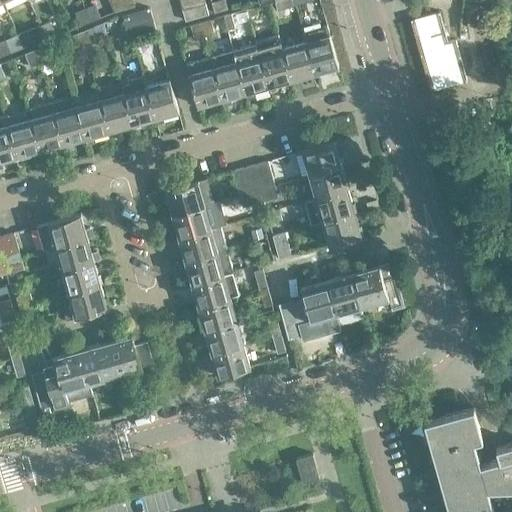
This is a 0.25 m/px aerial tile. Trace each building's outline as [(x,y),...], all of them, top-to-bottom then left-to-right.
[(135,5),(133,0),(112,0),(110,1),(114,11),(135,5)] [(205,2),(204,0),(179,0),(182,9),(205,2)] [(225,0),(215,0),(212,1),(214,11),(228,8),(225,0)] [(295,5),(293,0),(279,0),(275,1),(277,10),(295,5)] [(208,13),(205,2),(182,9),(185,19),(208,13)] [(95,3),(84,8),(90,21),(100,16),(95,3)] [(257,6),(247,9),(251,23),(261,21),(257,6)] [(149,7),(131,12),(122,15),(126,27),(134,25),(153,19),(149,7)] [(90,21),(84,8),(75,11),(81,24),(90,21)] [(431,90),(439,87),(467,79),(456,39),(448,41),(439,12),(440,12),(439,11),(411,19),(411,20),(431,88),(430,88),(431,90)] [(157,32),(153,19),(134,25),(138,37),(157,32)] [(211,19),(200,22),(204,36),(215,33),(211,19)] [(50,21),(39,25),(45,38),(55,34),(50,21)] [(204,36),(200,22),(190,25),(194,38),(204,36)] [(303,31),(306,39),(315,72),(338,66),(339,66),(327,24),(303,31)] [(45,38),(39,25),(31,28),(36,42),(45,38)] [(134,25),(126,27),(129,40),(138,37),(134,25)] [(89,28),(79,32),(84,45),(94,41),(89,28)] [(84,45),(79,32),(70,35),(75,49),(84,45)] [(6,38),(0,40),(0,55),(0,56),(11,51),(6,38)] [(315,72),(306,39),(282,46),(291,79),(315,72)] [(44,45),(33,50),(39,63),(50,59),(44,45)] [(291,79),(282,46),(259,53),(268,86),(291,79)] [(39,63),(33,50),(25,53),(31,66),(39,63)] [(268,86),(259,53),(236,60),(244,92),(268,86)] [(244,92),(236,60),(212,66),(221,99),(244,92)] [(221,99),(212,66),(190,73),(190,72),(189,73),(198,106),(199,105),(221,99)] [(155,117),(146,85),(143,76),(119,83),(131,124),(155,117)] [(169,79),(146,85),(155,117),(178,111),(179,111),(170,78),(169,78),(169,79)] [(131,124),(119,83),(97,89),(108,131),(131,124)] [(108,131),(97,89),(73,96),(85,137),(87,142),(95,139),(94,135),(108,131)] [(85,137),(73,96),(50,102),(62,144),(85,137)] [(62,144),(50,102),(27,108),(39,150),(62,144)] [(39,150),(27,108),(4,115),(15,157),(39,150)] [(0,161),(15,157),(4,115),(0,116),(0,161)] [(484,145),(477,118),(467,121),(475,147),(484,145)] [(335,142),(336,142),(336,141),(303,150),(303,151),(310,175),(342,166),(335,142)] [(268,160),(257,164),(262,184),(274,181),(268,160)] [(264,193),(262,184),(257,164),(246,167),(251,188),(253,196),(259,194),(264,193)] [(349,189),(342,166),(310,175),(316,198),(349,189)] [(251,188),(246,167),(233,170),(239,191),(251,188)] [(172,213),(205,204),(214,201),(207,177),(165,189),(166,190),(172,213)] [(276,189),(274,181),(262,184),(264,193),(276,189)] [(253,196),(251,188),(239,191),(241,199),(253,196)] [(276,189),(264,193),(259,194),(261,201),(278,196),(276,189)] [(355,212),(349,189),(316,198),(323,221),(355,212)] [(259,194),(253,196),(241,199),(243,206),(261,201),(259,194)] [(211,227),(205,204),(172,213),(179,236),(211,227)] [(280,208),(266,212),(269,223),(283,219),(280,208)] [(361,235),(355,212),(323,221),(329,244),(329,245),(362,236),(362,235),(361,235)] [(82,214),(81,213),(48,222),(49,223),(55,246),(88,237),(81,214),(82,214)] [(220,225),(211,227),(179,236),(185,259),(227,248),(220,225)] [(261,227),(251,230),(253,240),(264,237),(261,227)] [(14,232),(3,235),(8,255),(20,252),(14,232)] [(291,254),(285,232),(273,235),(279,257),(291,254)] [(11,263),(8,255),(3,235),(0,235),(0,266),(5,265),(11,263)] [(92,252),(88,237),(55,246),(62,270),(94,260),(99,259),(97,250),(92,252)] [(233,270),(227,248),(185,259),(192,282),(233,270)] [(11,263),(22,260),(20,252),(8,255),(11,263)] [(22,260),(11,263),(5,265),(7,272),(24,268),(22,260)] [(101,283),(94,260),(62,270),(69,292),(101,283)] [(379,264),(352,272),(362,306),(389,299),(392,309),(405,306),(392,260),(379,264)] [(268,286),(263,268),(254,270),(259,288),(268,286)] [(240,293),(233,270),(192,282),(198,305),(231,296),(240,293)] [(362,306),(352,272),(326,279),(338,324),(340,324),(337,313),(362,306)] [(338,324),(326,279),(301,286),(304,296),(302,297),(302,298),(293,301),(292,299),(291,300),(301,335),(338,324)] [(101,283),(69,292),(59,295),(66,319),(108,307),(108,306),(107,306),(101,283)] [(273,304),(268,286),(259,288),(264,306),(273,304)] [(31,292),(17,296),(20,306),(34,302),(31,292)] [(237,319),(231,296),(198,305),(205,328),(237,319)] [(0,311),(14,308),(11,298),(0,300),(0,311)] [(301,335),(291,300),(290,300),(290,301),(281,304),(281,303),(279,303),(289,338),(301,335)] [(36,312),(34,302),(20,306),(23,316),(36,312)] [(16,318),(14,308),(0,311),(0,313),(2,322),(16,318)] [(281,332),(276,314),(267,316),(272,334),(281,332)] [(244,342),(237,319),(205,328),(211,352),(244,342)] [(286,350),(281,332),(272,334),(277,353),(286,350)] [(132,333),(119,337),(105,341),(114,375),(142,367),(145,379),(157,375),(147,340),(146,341),(146,342),(137,344),(137,343),(135,344),(132,333)] [(21,356),(16,338),(8,340),(13,358),(21,356)] [(114,375),(105,341),(79,348),(90,382),(114,375)] [(250,366),(244,342),(211,352),(218,375),(218,376),(251,367),(251,366),(250,366)] [(90,382),(79,348),(53,356),(56,366),(54,366),(54,367),(45,370),(45,369),(44,369),(54,405),(93,393),(90,382)] [(26,374),(21,356),(13,358),(18,376),(26,374)] [(54,405),(44,369),(42,370),(43,371),(33,373),(33,372),(31,373),(41,408),(54,405)] [(20,386),(25,405),(34,402),(29,384),(20,386)] [(39,420),(34,402),(25,405),(30,422),(39,420)] [(440,458),(435,460),(444,491),(449,490),(452,499),(447,501),(450,511),(494,511),(488,489),(511,488),(511,442),(496,447),(500,458),(481,463),(475,442),(483,439),(474,407),(427,421),(431,436),(429,436),(433,450),(437,449),(440,458)] [(314,454),(313,453),(296,457),(297,459),(298,458),(304,479),(302,480),(303,481),(307,480),(307,482),(320,478),(319,475),(318,475),(312,454),(314,454)]
